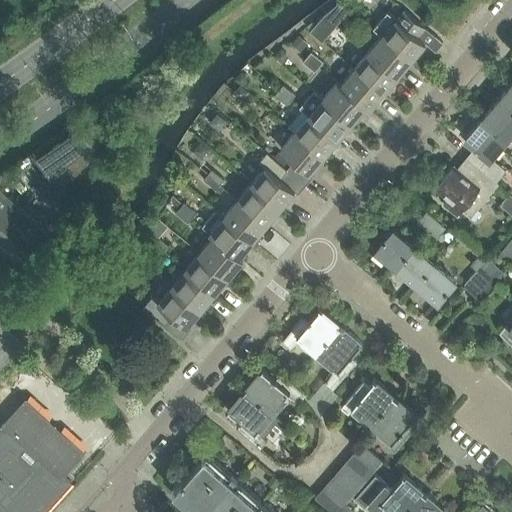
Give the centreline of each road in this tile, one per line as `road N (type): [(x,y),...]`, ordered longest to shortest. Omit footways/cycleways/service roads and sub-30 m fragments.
road 1 (residential): [(125,501),(132,462),(311,252)]
road 2 (residential): [(311,252),(511,14)]
road 3 (residential): [(500,427),(477,388),(311,252)]
road 4 (secondary): [(0,144),(195,0)]
road 5 (secondary): [(116,0),(0,84)]
